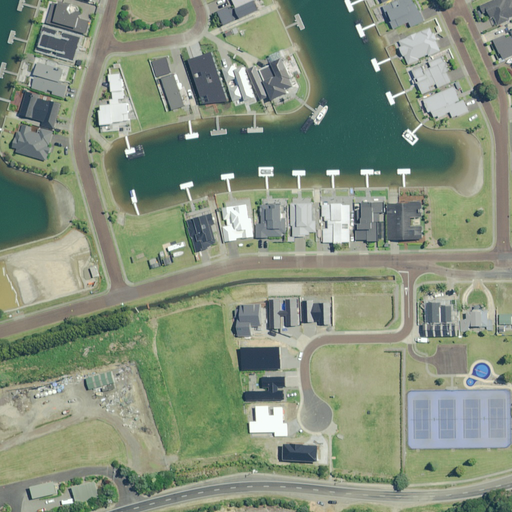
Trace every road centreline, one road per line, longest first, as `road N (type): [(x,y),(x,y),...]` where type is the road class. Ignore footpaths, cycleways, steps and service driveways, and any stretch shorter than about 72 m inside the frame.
road 1 (secondary): [(124,511),(257,486),(430,496),(511,482)]
road 2 (residential): [(408,261),(244,264),(121,297)]
road 3 (residential): [(121,297),(80,150),(101,44)]
road 4 (residential): [(408,261),(404,336),(322,340),(303,357),(314,416)]
road 5 (residential): [(462,8),(498,90),(502,134)]
road 6 (residential): [(502,134),(445,15)]
road 7 (residential): [(121,297),(0,331)]
road 8 (residential): [(502,134),(502,254)]
